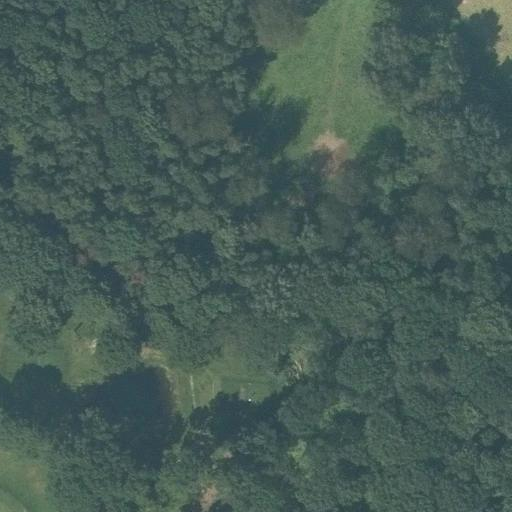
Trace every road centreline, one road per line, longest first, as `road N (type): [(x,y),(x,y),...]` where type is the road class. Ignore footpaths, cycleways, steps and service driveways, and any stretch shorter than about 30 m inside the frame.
road 1 (track): [(206,0),(177,65),(183,145),(215,217),(276,302),(341,456)]
road 2 (track): [(0,432),(57,432),(146,470),(199,474),(341,456)]
